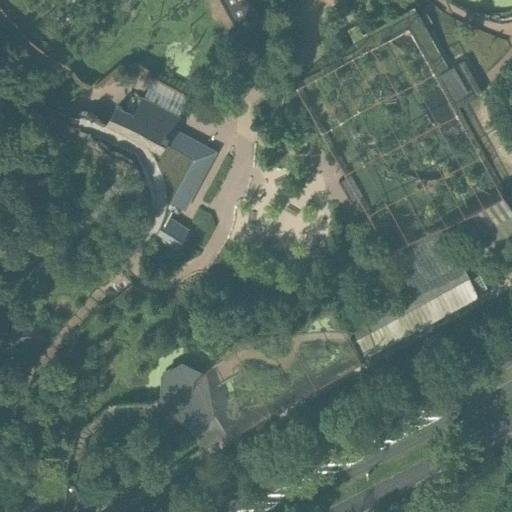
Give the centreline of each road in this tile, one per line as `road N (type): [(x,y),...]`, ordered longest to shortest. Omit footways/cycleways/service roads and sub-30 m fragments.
road 1 (residential): [(339,511),(511,421)]
road 2 (secondary): [(511,358),(429,403),(364,452)]
road 3 (secondary): [(364,452),(511,387)]
road 4 (secondary): [(252,511),(364,452)]
